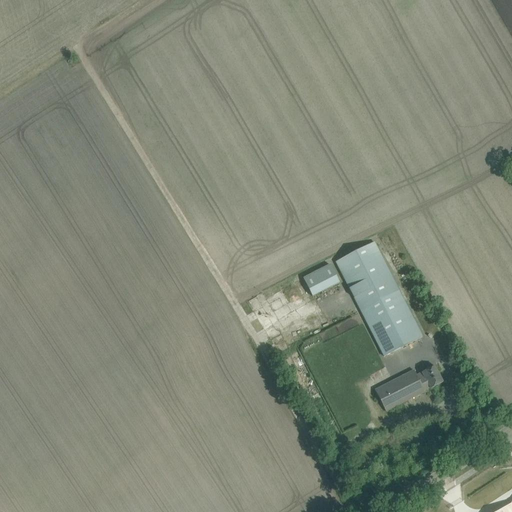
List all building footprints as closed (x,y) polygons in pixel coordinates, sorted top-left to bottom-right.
[(375,242),(336,262),(384,357),(422,337),(375,242)] [(260,266),(281,280),(296,258),(275,244),(260,266)] [(330,265),(303,278),(312,297),(339,284),(330,265)] [(443,383),(435,366),(416,376),(414,371),(375,391),(386,412),(425,392),(424,391),(429,388),(430,389),(443,383)] [(479,493),(488,508),(503,499),(494,485),(479,493)] [(511,511),(511,500),(493,511),(511,511)]
